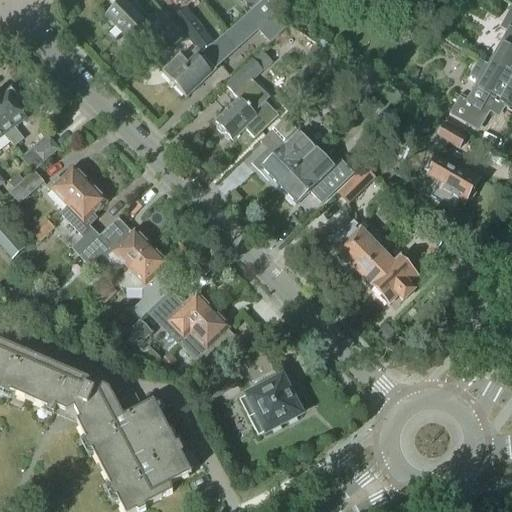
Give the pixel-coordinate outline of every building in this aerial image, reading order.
[(239,0),(240,0),(247,9),(251,14),(256,9),(263,3),(265,1),(263,0),(239,0)] [(181,59),(163,76),(181,94),(184,98),(213,71),(214,72),(257,33),(269,46),(288,27),(271,8),(265,1),(263,3),(256,9),(251,14),(214,46),(201,58),(196,52),(184,63),(181,59)] [(147,27),(123,3),(107,20),(140,53),(161,33),(172,47),(182,40),(162,15),(147,27)] [(489,69),(511,82),(511,11),(499,30),(511,37),(502,55),(498,53),(489,69)] [(188,25),(179,31),(185,39),(196,52),(201,58),(214,46),(193,20),(188,25)] [(260,53),(224,89),(235,100),(252,84),(272,65),(271,65),(260,53)] [(503,107),(511,112),(511,82),(489,69),(478,63),(469,78),(476,82),(466,100),(461,98),(450,118),(475,133),(486,113),(496,119),(503,107)] [(371,96),(380,88),(364,70),(355,79),(371,96)] [(238,102),(214,125),(232,143),(245,131),(254,141),(278,118),(268,107),(265,105),(269,101),(252,84),(236,99),(238,102)] [(0,131),(4,137),(6,138),(14,149),(22,142),(13,130),(25,120),(14,106),(20,102),(11,91),(4,97),(0,92),(0,131)] [(270,182),(278,190),(316,152),(313,150),(316,147),(304,135),(301,138),(285,121),(259,145),(266,152),(251,167),(258,174),(260,172),(263,174),(260,176),(268,184),(270,182)] [(437,138),(459,152),(466,140),(445,127),(437,138)] [(32,151),(22,160),(33,174),(59,152),(50,142),(45,139),(32,151)] [(295,207),(308,194),(333,169),(316,152),(278,190),(284,196),(282,199),(291,207),(293,205),(295,207)] [(333,169),(308,194),(321,207),(353,176),(340,162),(333,169)] [(433,168),(427,178),(439,185),(430,200),(442,207),(454,214),(460,204),(466,207),(470,200),(474,200),(477,194),(475,190),(481,181),(467,173),(464,179),(439,165),(436,163),(433,168)] [(348,207),(379,177),(367,165),(337,196),(348,207)] [(58,180),(49,189),(68,209),(91,187),(88,184),(90,183),(83,176),(81,177),(74,170),(61,183),(58,180)] [(9,196),(19,206),(43,185),(34,175),(9,196)] [(68,209),(61,217),(84,240),(92,232),(89,229),(95,223),(98,221),(96,220),(94,218),(108,204),(100,196),(101,195),(94,188),(93,189),(91,187),(68,209)] [(48,237),(55,230),(46,222),(39,229),(41,230),(48,237)] [(25,251),(0,223),(0,248),(12,262),(25,251)] [(337,236),(329,243),(336,250),(334,252),(359,277),(381,255),(358,231),(352,225),(343,234),(341,232),(337,236)] [(48,237),(41,230),(39,229),(32,236),(41,244),(48,237)] [(86,255),(81,259),(88,266),(90,268),(100,257),(107,263),(112,269),(125,268),(129,273),(152,251),(150,249),(150,245),(145,241),(141,241),(135,234),(126,243),(120,248),(114,241),(106,249),(99,242),(86,255)] [(129,273),(116,287),(123,294),(126,291),(127,291),(145,291),(144,304),(141,307),(149,314),(168,296),(154,282),(159,277),(168,268),(160,260),(160,256),(156,251),(152,251),(129,273)] [(381,255),(359,277),(388,307),(397,298),(403,304),(414,294),(408,288),(418,279),(400,261),(393,267),(381,255)] [(110,302),(117,295),(107,285),(100,292),(101,293),(110,302)] [(110,302),(101,293),(100,292),(93,299),(102,309),(110,302)] [(170,295),(149,316),(179,346),(183,342),(184,344),(185,343),(213,314),(212,313),(211,309),(207,304),(203,304),(197,297),(185,309),(170,295)] [(179,346),(178,347),(195,365),(199,361),(210,372),(248,352),(240,343),(227,356),(216,344),(230,331),(222,324),(222,319),(218,315),(213,314),(191,337),(185,343),(184,344),(183,342),(179,346)] [(387,325),(377,336),(385,344),(396,333),(387,325)] [(140,326),(120,346),(131,358),(152,338),(140,326)] [(108,392),(0,345),(0,391),(52,414),(52,416),(53,417),(55,411),(66,415),(73,411),(79,422),(75,424),(121,511),(139,511),(172,495),(170,487),(190,476),(153,404),(123,419),(108,392)] [(176,364),(169,356),(159,364),(167,373),(176,364)] [(281,382),(270,362),(250,372),(261,393),(239,404),(257,440),(300,418),(294,408),(297,407),(288,391),(286,392),(281,382)]
